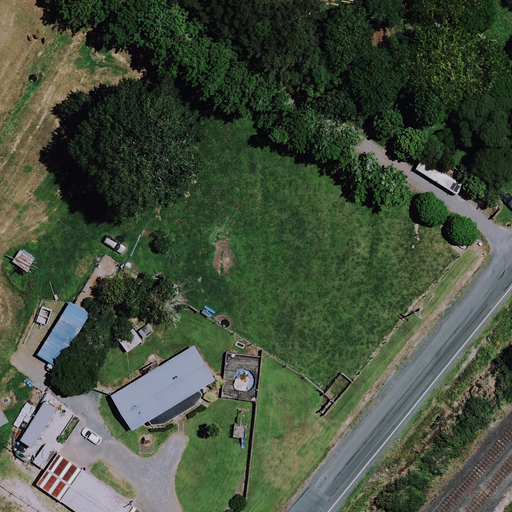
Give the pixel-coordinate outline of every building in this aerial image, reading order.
[(20,249),(12,261),(27,272),(35,260),(20,249)] [(79,333),(64,323),(47,350),(61,359),(79,333)] [(142,341),(135,330),(119,340),(126,351),(142,341)] [(215,380),(194,345),(111,396),(132,430),(215,380)] [(46,473),(38,484),(77,511),(146,511),(61,452),(45,440),(31,459),(47,471),(46,473)]
